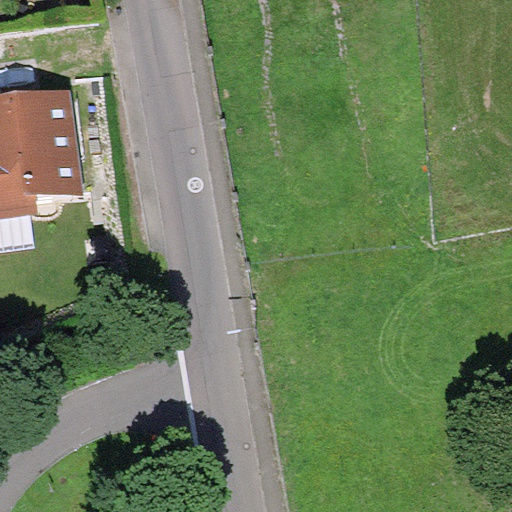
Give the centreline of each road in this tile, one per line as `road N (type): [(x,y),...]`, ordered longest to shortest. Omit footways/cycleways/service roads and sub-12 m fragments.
road 1 (residential): [(215,374),(153,0)]
road 2 (primary): [(0,488),(27,447),(67,419),(118,394),(215,374)]
road 3 (residential): [(215,374),(241,511)]
